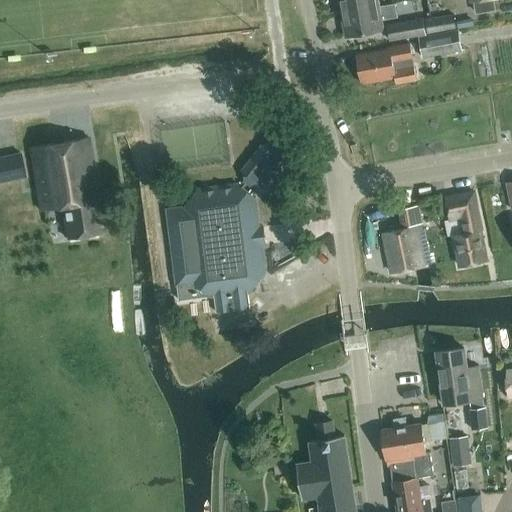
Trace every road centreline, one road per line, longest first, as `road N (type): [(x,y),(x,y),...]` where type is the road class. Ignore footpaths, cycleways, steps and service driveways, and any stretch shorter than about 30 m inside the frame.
road 1 (unclassified): [(311,111),(248,78),(0,109)]
road 2 (unclassified): [(375,511),(350,302)]
road 3 (residential): [(511,160),(337,191)]
